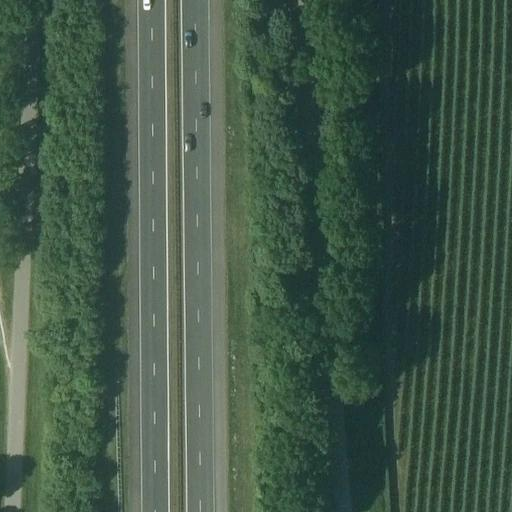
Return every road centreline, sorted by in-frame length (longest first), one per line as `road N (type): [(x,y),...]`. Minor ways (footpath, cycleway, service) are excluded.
road 1 (unclassified): [(343,511),(306,0)]
road 2 (unclassified): [(32,0),(10,511)]
road 3 (trunk): [(148,0),(152,511)]
road 4 (trunk): [(197,511),(196,0)]
